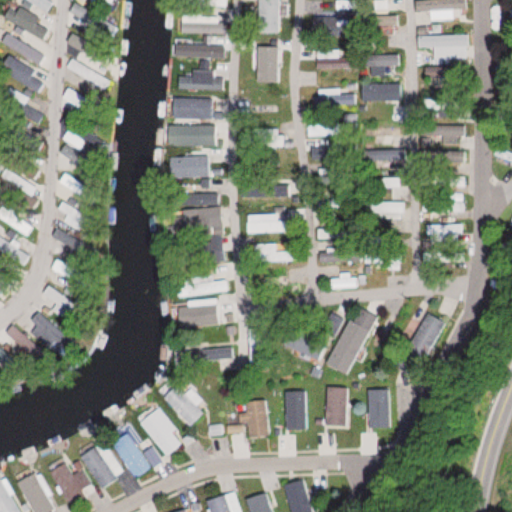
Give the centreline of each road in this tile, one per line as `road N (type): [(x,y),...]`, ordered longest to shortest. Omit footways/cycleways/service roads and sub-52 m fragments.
road 1 (residential): [(486,0),(480,259),(375,466),(337,511)]
road 2 (residential): [(0,313),(43,274),(67,0)]
road 3 (residential): [(261,288),(238,259),(240,0)]
road 4 (residential): [(314,294),(314,0)]
road 5 (residential): [(403,288),(409,0)]
road 6 (residential): [(375,466),(233,464),(199,471),(114,511)]
road 7 (residential): [(261,288),(403,288),(480,259)]
road 8 (tertiary): [(479,511),(511,390)]
